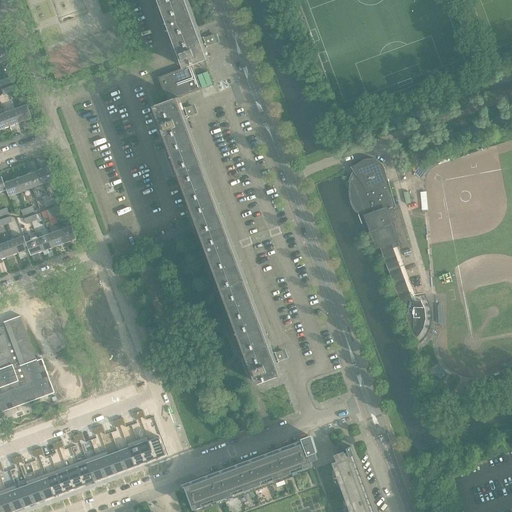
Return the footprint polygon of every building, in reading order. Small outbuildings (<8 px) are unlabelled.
[(182,60),(185,68),(185,69),(192,66),(210,59),(206,50),(208,50),(208,49),(218,45),(214,37),(205,40),(204,39),(203,40),(198,28),(187,0),(160,0),(162,6),(157,8),(165,31),(171,29),(178,49),(175,50),(180,61),(182,60)] [(0,47),(0,62),(10,59),(5,46),(0,47)] [(185,69),(185,68),(159,78),(168,102),(179,98),(201,90),(192,66),(185,69)] [(212,84),(208,72),(203,73),(208,86),(212,84)] [(207,86),(202,74),(198,75),(203,88),(207,86)] [(183,108),(179,98),(168,102),(155,107),(160,120),(157,121),(161,132),(164,131),(171,151),(166,153),(174,176),(180,174),(232,316),(226,318),(235,341),(241,338),(250,365),(248,366),(252,377),(254,376),(257,384),(282,375),(277,364),(279,363),(279,362),(286,359),(283,351),(276,353),(274,353),(187,119),(189,118),(189,117),(196,114),(192,106),(185,109),(185,108),(183,108)] [(27,105),(16,109),(21,122),(32,118),(27,105)] [(9,126),(21,122),(16,109),(4,113),(9,126)] [(4,113),(0,114),(0,129),(9,126),(4,113)] [(378,247),(397,239),(387,213),(397,209),(385,170),(385,169),(384,168),(384,166),(382,165),(382,164),(381,163),(380,162),(379,162),(378,161),(377,160),(376,160),(374,159),(373,159),(372,159),(369,159),(368,159),(367,159),(366,159),(364,160),(362,161),(351,168),(355,174),(353,178),(352,178),(352,179),(351,181),(350,182),(350,184),(350,186),(349,188),(349,190),(349,192),(349,194),(349,195),(349,197),(350,199),(350,201),(351,204),(352,206),(353,207),(354,209),(355,210),(356,211),(357,213),(358,213),(369,241),(375,239),(378,247)] [(39,171),(43,184),(55,180),(50,167),(39,171)] [(32,189),(43,184),(39,171),(27,175),(32,189)] [(27,175),(16,179),(21,193),(32,189),(27,175)] [(9,197),(21,193),(16,179),(4,183),(7,190),(9,197)] [(72,226),(60,230),(65,243),(77,239),(72,226)] [(54,248),(65,243),(60,230),(49,234),(54,248)] [(43,252),(54,248),(49,234),(38,238),(43,252)] [(29,249),(26,243),(24,236),(12,240),(17,254),(29,249)] [(31,256),(43,252),(38,238),(26,243),(29,249),(31,256)] [(400,246),(397,239),(378,247),(380,246),(419,351),(415,339),(419,336),(424,328),(426,319),(425,309),(421,301),(414,302),(413,302),(393,248),(400,246)] [(6,258),(17,254),(12,240),(1,245),(6,258)] [(101,279),(80,286),(83,297),(105,289),(101,279)] [(105,289),(83,297),(84,297),(86,296),(89,305),(87,306),(108,298),(105,289)] [(108,298),(87,306),(91,316),(112,308),(108,298)] [(112,308),(91,316),(94,325),(115,317),(112,308)] [(6,326),(0,328),(0,369),(5,368),(9,378),(18,374),(14,365),(20,362),(21,366),(21,367),(37,361),(21,316),(5,322),(5,323),(6,326)] [(115,317),(94,325),(98,335),(119,327),(115,317)] [(119,327),(98,335),(101,344),(122,336),(119,327)] [(122,336),(101,344),(105,354),(126,346),(122,336)] [(126,346),(105,354),(108,363),(129,356),(126,346)] [(129,356),(108,363),(112,373),(133,365),(129,356)] [(0,413),(55,393),(42,359),(37,361),(21,367),(21,366),(20,362),(14,365),(18,374),(9,378),(5,368),(0,369),(0,413)] [(133,365),(112,373),(115,383),(137,375),(133,365)] [(147,436),(137,440),(146,463),(156,459),(147,436)] [(148,436),(147,436),(156,459),(166,455),(160,437),(149,441),(148,436)] [(137,440),(127,444),(135,466),(146,463),(137,440)] [(194,511),(199,511),(315,469),(312,461),(318,459),(316,453),(317,452),(313,441),(186,488),(194,511)] [(128,446),(118,450),(125,470),(135,466),(127,444),(128,446)] [(372,511),(352,457),(352,456),(355,455),(351,446),(348,448),(347,445),(342,447),(343,452),(334,455),(337,461),(332,463),(350,511),(372,511)] [(107,451),(115,474),(125,470),(118,450),(118,452),(109,456),(107,451)] [(107,451),(97,455),(105,477),(115,474),(107,451)] [(97,455),(87,459),(95,481),(105,477),(97,455)] [(87,459),(76,463),(85,485),(95,481),(87,459)] [(76,463),(66,466),(75,489),(85,485),(76,463)] [(66,466),(56,470),(64,492),(75,489),(66,466)] [(56,470),(46,474),(54,496),(64,492),(56,470)] [(46,474),(36,477),(44,500),(54,496),(46,474)] [(36,477),(26,481),(34,504),(44,500),(36,477)] [(16,485),(24,507),(34,504),(26,481),(27,486),(18,489),(16,485)] [(16,485),(6,489),(14,511),(24,507),(16,485)] [(6,489),(0,490),(0,504),(2,511),(11,511),(14,511),(6,489)]
